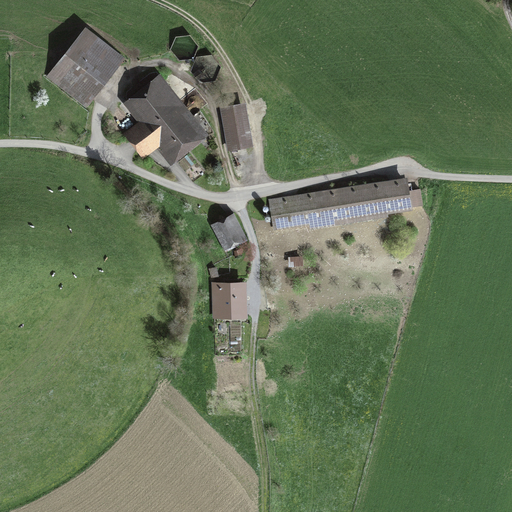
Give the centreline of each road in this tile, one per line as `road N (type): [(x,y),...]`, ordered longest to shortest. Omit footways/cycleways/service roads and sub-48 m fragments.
road 1 (track): [(262,193),(250,103),(197,23),(157,0)]
road 2 (track): [(261,466),(250,384),(254,316)]
